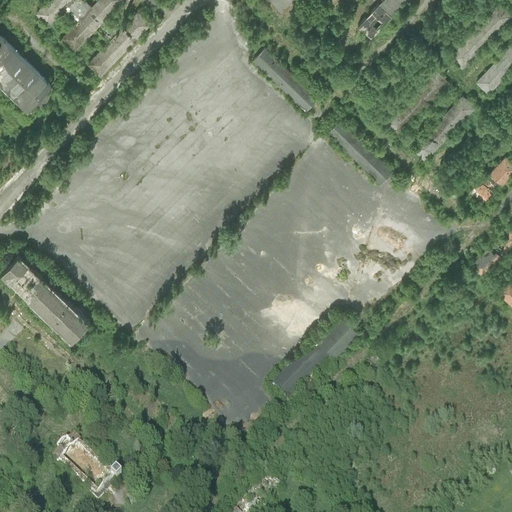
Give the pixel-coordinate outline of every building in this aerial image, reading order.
[(64,8),(78,20),(63,35),(76,48),(92,31),(105,43),(89,61),(103,72),(150,19),(136,7),(118,28),(106,17),(121,0),(96,0),(92,5),(85,0),(45,0),(34,12),(49,25),(64,8)] [(406,0),(378,0),(357,22),(371,36),(406,0)] [(511,16),(511,10),(500,0),(451,53),(465,67),(511,16)] [(51,79),(0,31),(0,86),(24,109),(51,79)] [(511,43),(476,81),(489,93),(511,69),(511,43)] [(250,57),(304,110),(317,97),(263,44),(250,57)] [(435,67),(385,121),(398,133),(448,79),(435,67)] [(462,95),(413,147),(427,160),(476,108),(462,95)] [(325,130),(377,180),(390,167),(337,117),(325,130)] [(511,159),(507,155),(476,187),(488,199),(511,173),(511,159)] [(511,228),(508,225),(471,264),(484,276),(511,246),(511,228)] [(18,249),(0,268),(0,269),(70,337),(89,317),(18,249)] [(511,276),(510,275),(498,287),(511,301),(511,276)] [(337,312),(268,387),(286,403),(354,328),(337,312)] [(73,433),(52,456),(98,497),(109,486),(119,474),(77,437),(73,433)] [(14,476),(0,463),(0,488),(1,489),(14,476)] [(260,511),(287,484),(273,472),(235,511),(260,511)]
